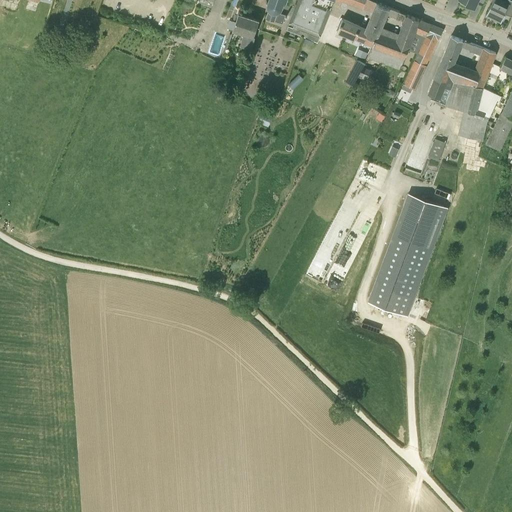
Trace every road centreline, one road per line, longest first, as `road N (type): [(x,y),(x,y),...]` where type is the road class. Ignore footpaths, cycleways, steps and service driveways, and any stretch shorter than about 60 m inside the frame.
road 1 (track): [(0,234),(47,258),(238,303),(457,511)]
road 2 (tertiary): [(511,42),(398,0)]
